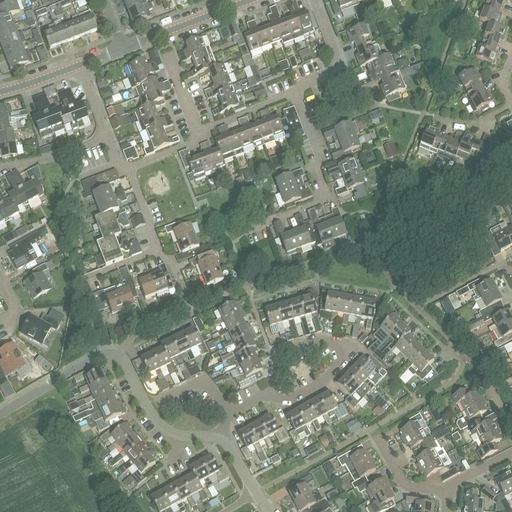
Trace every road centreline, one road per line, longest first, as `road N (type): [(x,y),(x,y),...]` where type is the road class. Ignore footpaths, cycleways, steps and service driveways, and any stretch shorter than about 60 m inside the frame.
road 1 (residential): [(272,389),(274,351),(318,339),(350,348),(323,381),(276,397)]
road 2 (residential): [(250,229),(328,197),(316,164),(326,160),(297,93)]
road 3 (tertiary): [(220,439),(164,429),(119,355)]
road 4 (tertiary): [(0,414),(101,354),(119,355)]
